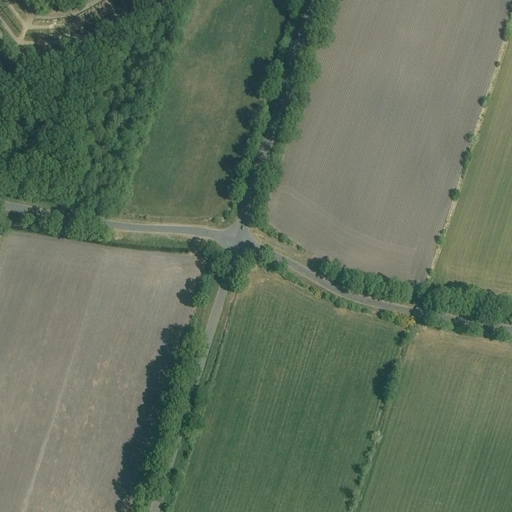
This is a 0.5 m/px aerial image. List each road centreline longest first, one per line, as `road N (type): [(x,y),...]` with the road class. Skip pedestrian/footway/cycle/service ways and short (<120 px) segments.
road 1 (unclassified): [(237,241),(355,298),(511,330)]
road 2 (tertiary): [(153,511),(237,241)]
road 3 (tertiary): [(237,241),(312,0)]
road 4 (unclassified): [(0,205),(237,241)]
